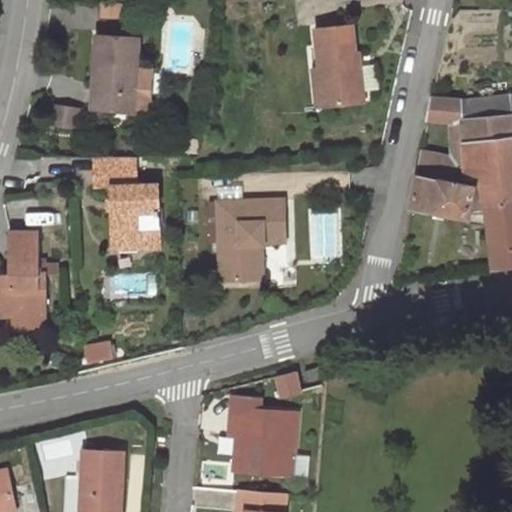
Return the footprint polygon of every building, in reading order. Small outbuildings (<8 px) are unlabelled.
[(360,66),(360,64),(353,65),(352,55),(356,54),(352,24),(315,29),(318,62),(319,69),(325,68),(330,105),(363,102),(362,91),(360,66)] [(134,109),(134,107),(138,39),(96,37),(92,106),(134,109)] [(330,105),(325,68),(319,69),(318,62),(312,63),(317,107),(330,105)] [(378,90),(376,65),(360,66),(362,91),(378,90)] [(511,97),(511,93),(461,101),(460,121),(460,123),(511,115),(511,97)] [(460,121),(461,101),(461,100),(434,95),(429,118),(449,121),(460,123),(460,121)] [(54,105),(51,123),(77,126),(79,108),(54,105)] [(511,115),(460,123),(461,143),(511,136),(511,115)] [(461,143),(460,123),(449,121),(450,155),(462,156),(461,143)] [(493,266),(511,263),(511,136),(461,143),(462,156),(464,182),(474,184),(471,205),(485,206),(487,220),(493,266)] [(469,217),(471,205),(474,184),(464,182),(462,156),(450,155),(423,150),(411,205),(469,217)] [(135,155),(96,155),(97,183),(136,178),(135,155)] [(156,182),(137,183),(136,178),(97,183),(97,184),(109,184),(113,237),(158,236),(156,182)] [(284,199),(218,201),(221,280),(253,279),(252,244),(262,244),(263,244),(263,241),(286,241),(284,199)] [(469,217),(487,220),(485,206),(471,205),(469,217)] [(311,209),(311,261),(341,261),(341,209),(311,209)] [(0,275),(0,313),(45,314),(44,272),(38,271),(36,231),(11,231),(9,276),(0,275)] [(158,236),(113,237),(114,248),(158,247),(158,236)] [(253,279),(263,279),(262,244),(252,244),(253,279)] [(478,249),(471,260),(480,265),(487,254),(478,249)] [(318,369),(306,373),(307,379),(320,376),(318,369)] [(301,371),(280,375),(284,395),(305,391),(301,371)] [(290,474),(295,410),(260,407),(260,397),(232,394),(229,431),(238,432),(245,432),(242,469),(290,474)] [(235,468),(242,469),(245,432),(238,432),(235,468)] [(119,511),(123,452),(83,449),(80,481),(86,482),(84,511),(119,511)] [(0,511),(14,509),(5,470),(0,470),(0,511)] [(284,511),(286,496),(239,492),(237,511),(284,511)]
